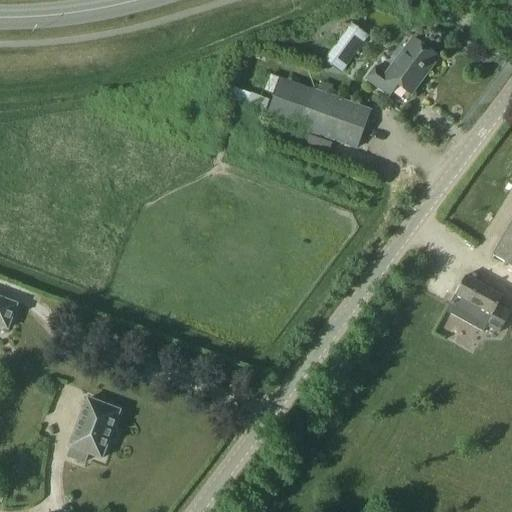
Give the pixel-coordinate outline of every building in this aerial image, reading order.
[(351,24),(324,61),(342,74),(369,37),(351,24)] [(367,79),(389,96),(398,86),(411,96),(438,60),(414,40),(386,76),(376,68),(367,79)] [(251,95),(247,107),(265,114),(264,117),(356,152),(372,111),(278,79),(270,101),(251,95)] [(257,128),(271,133),(274,126),(260,121),(257,128)] [(313,138),(310,147),(329,153),(332,144),(313,138)] [(511,225),(494,257),(511,268),(511,225)] [(465,278),(455,296),(491,316),(486,326),(499,334),(509,314),(498,308),(503,299),(465,278)] [(17,306),(0,299),(0,328),(7,331),(17,306)] [(88,455),(102,460),(120,412),(88,400),(69,448),(71,449),(68,458),(84,464),(88,455)]
